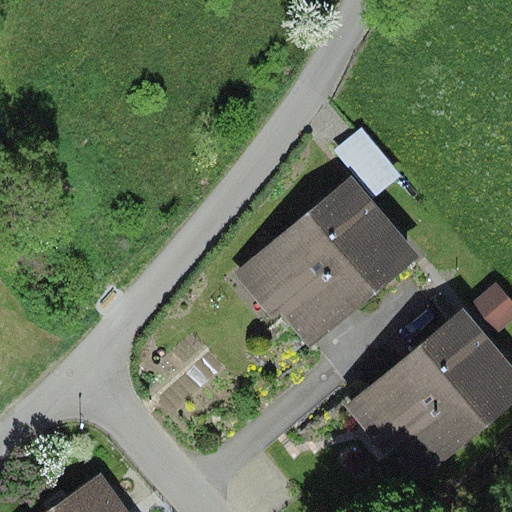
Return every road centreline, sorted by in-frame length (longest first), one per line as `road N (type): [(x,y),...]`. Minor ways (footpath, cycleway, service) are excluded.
road 1 (residential): [(360,0),(281,135),(88,366)]
road 2 (residential): [(88,366),(205,511)]
